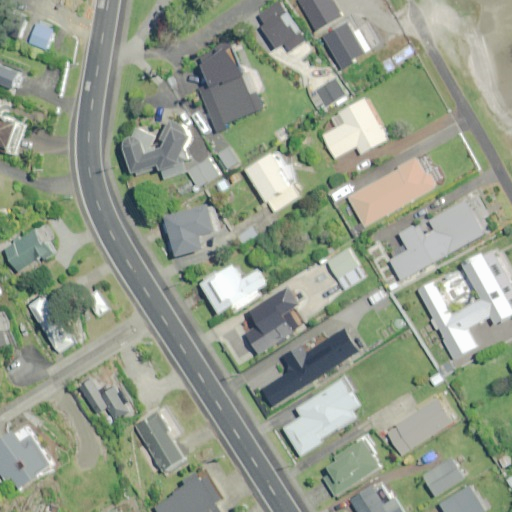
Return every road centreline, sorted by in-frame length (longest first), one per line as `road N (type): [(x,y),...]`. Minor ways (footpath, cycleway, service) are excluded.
road 1 (primary): [(108,0),(86,150),(95,200),(285,511)]
road 2 (residential): [(408,0),(511,198)]
